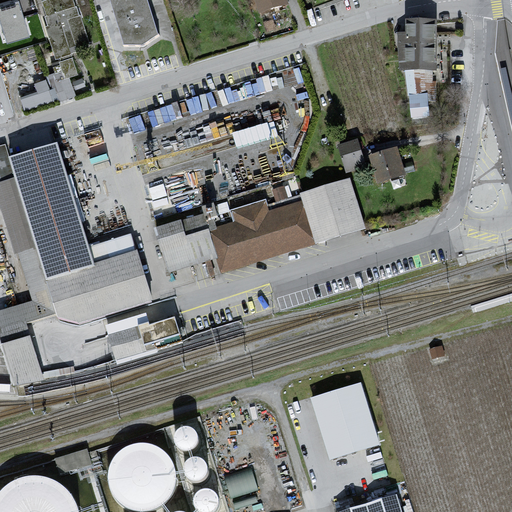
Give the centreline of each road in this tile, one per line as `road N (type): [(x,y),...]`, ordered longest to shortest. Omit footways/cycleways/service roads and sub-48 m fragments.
road 1 (residential): [(0,134),(394,11),(459,0)]
road 2 (track): [(312,511),(272,385),(0,467)]
road 3 (track): [(272,385),(511,318)]
